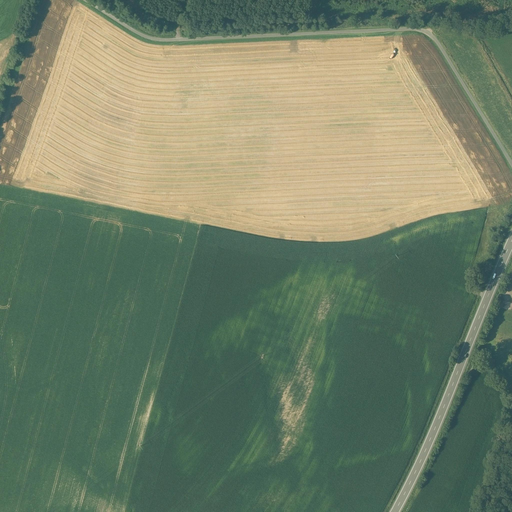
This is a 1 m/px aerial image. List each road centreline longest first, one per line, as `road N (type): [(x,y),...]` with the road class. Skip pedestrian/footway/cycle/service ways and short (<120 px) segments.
road 1 (unclassified): [(86,0),(158,40),(425,33),(511,167)]
road 2 (secondary): [(394,511),(511,240)]
